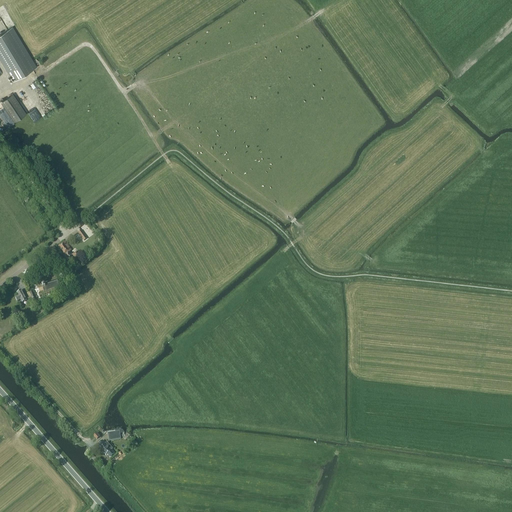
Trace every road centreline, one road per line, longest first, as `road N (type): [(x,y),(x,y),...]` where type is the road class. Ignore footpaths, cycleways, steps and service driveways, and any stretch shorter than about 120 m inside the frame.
road 1 (track): [(35,75),(90,45),(168,161)]
road 2 (secondary): [(0,390),(107,511)]
